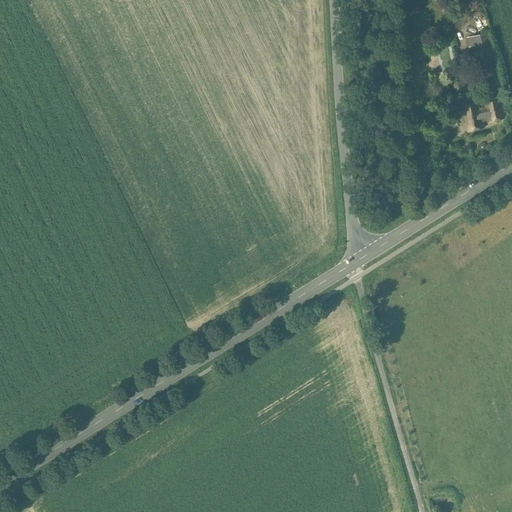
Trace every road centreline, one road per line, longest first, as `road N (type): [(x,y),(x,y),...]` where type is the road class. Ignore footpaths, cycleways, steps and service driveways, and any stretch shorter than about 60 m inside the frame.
road 1 (primary): [(357,259),(0,483)]
road 2 (tertiary): [(339,0),(357,259)]
road 3 (residential): [(357,259),(419,511)]
road 4 (primary): [(511,162),(357,259)]
